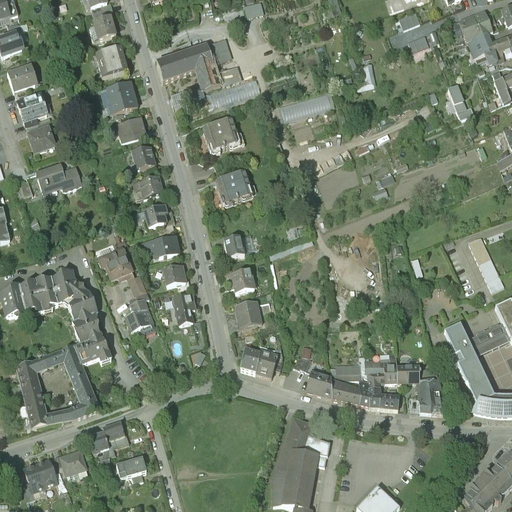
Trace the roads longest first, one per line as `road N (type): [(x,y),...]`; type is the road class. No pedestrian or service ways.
road 1 (residential): [(231,384),(130,0)]
road 2 (residential): [(511,429),(377,422),(231,384)]
road 3 (residential): [(143,413),(82,265),(19,282)]
road 4 (residential): [(143,413),(0,455)]
